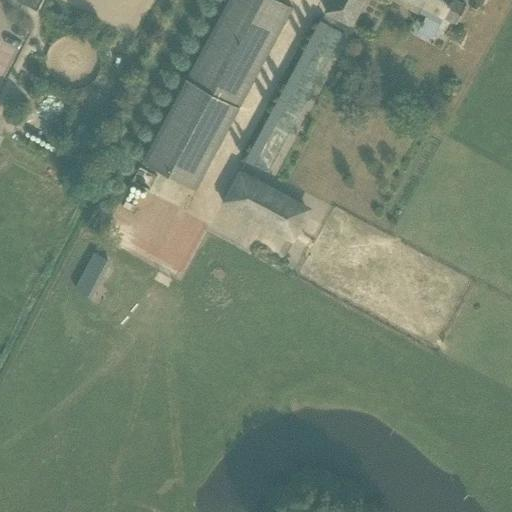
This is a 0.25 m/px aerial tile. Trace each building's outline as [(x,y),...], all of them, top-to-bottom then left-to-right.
[(292,7),(278,0),(227,0),(142,159),(194,188),(292,7)] [(330,0),(325,11),(351,25),(365,0),(330,0)] [(394,0),(418,13),(419,12),(423,5),(430,9),(418,30),(432,38),(443,16),(456,23),(466,5),(455,0),(394,0)] [(221,202),(292,240),(307,212),(236,174),(221,202)] [(94,252),(90,259),(103,266),(107,259),(94,252)]
